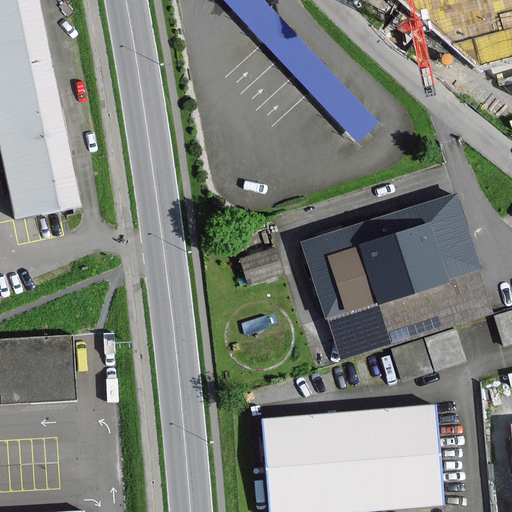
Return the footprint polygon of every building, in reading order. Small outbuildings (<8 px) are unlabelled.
[(37,0),(0,0),(0,14),(39,7),(37,0)] [(222,0),(354,141),(375,121),(262,0),(222,0)] [(511,0),(398,0),(480,71),(511,61),(511,0)] [(39,7),(0,14),(0,117),(59,105),(39,7)] [(0,139),(16,217),(79,204),(59,105),(0,117),(0,139)] [(303,245),(340,364),(495,316),(458,197),(303,245)] [(244,260),(253,287),(287,276),(279,250),(244,260)] [(75,336),(0,339),(0,403),(79,399),(75,336)] [(263,420),(270,511),(344,511),(442,504),(434,406),(263,420)]
